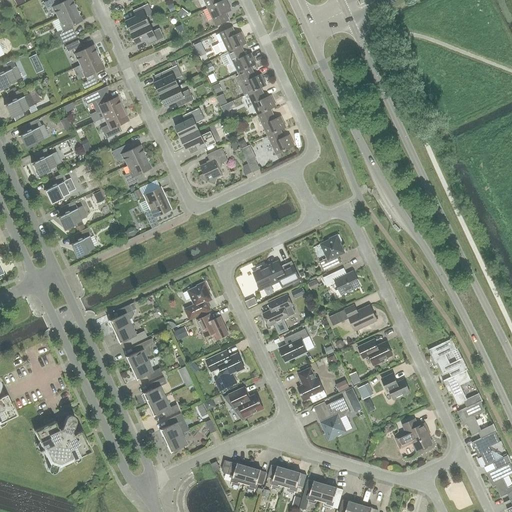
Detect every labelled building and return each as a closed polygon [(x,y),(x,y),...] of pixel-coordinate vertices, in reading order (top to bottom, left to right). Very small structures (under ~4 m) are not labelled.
[(57,19),(76,10),(71,0),(67,0),(58,5),(55,0),(49,0),(43,3),(47,10),(52,8),(57,19)] [(223,0),(219,2),(218,0),(206,6),(216,27),(228,21),(225,14),(231,11),(225,0),(223,0)] [(175,10),(172,3),(167,5),(170,12),(175,10)] [(131,33),(150,25),(146,18),(153,15),(148,4),(133,11),(136,17),(126,22),(131,33)] [(184,18),(188,13),(182,8),(178,14),(184,18)] [(76,10),(57,19),(63,30),(55,33),(57,39),(71,32),(69,27),(81,21),(76,10)] [(150,25),(131,33),(136,45),(146,40),(149,45),(164,38),(159,29),(153,32),(150,25)] [(219,33),(223,41),(220,42),(219,45),(222,51),(226,49),(228,52),(240,47),(246,44),(241,32),(235,35),(231,28),(219,33)] [(80,66),(98,57),(93,46),(82,50),(78,41),(64,47),(67,52),(72,50),(80,66)] [(236,70),(238,73),(250,68),(256,65),(251,53),(245,56),(240,47),(228,52),(233,62),(226,65),(230,73),(236,70)] [(31,64),(38,61),(35,55),(28,58),(31,64)] [(98,57),(80,66),(72,69),(76,76),(79,79),(85,77),(87,82),(82,84),(84,89),(98,83),(95,78),(93,79),(91,74),(103,68),(98,57)] [(9,83),(16,80),(21,78),(16,67),(8,70),(5,64),(0,66),(0,88),(9,85),(9,83)] [(204,68),(207,74),(213,71),(210,65),(204,68)] [(167,78),(155,84),(160,95),(178,86),(175,79),(182,76),(177,66),(164,72),(167,78)] [(247,94),(248,94),(260,89),(266,86),(261,74),(255,77),(250,68),(238,73),(244,86),(241,88),(244,95),(247,94)] [(222,91),(218,84),(212,86),(216,94),(222,91)] [(178,86),(160,95),(165,106),(178,100),(181,106),(193,101),(188,90),(182,93),(178,86)] [(10,103),(3,106),(4,107),(6,105),(12,117),(24,111),(23,110),(33,105),(28,94),(22,97),(22,95),(20,92),(23,90),(22,89),(6,96),(10,103)] [(258,116),(270,110),(276,107),(271,95),(264,98),(260,89),(248,94),(258,116)] [(101,111),(104,118),(122,109),(117,97),(105,103),(103,98),(105,97),(105,96),(101,98),(97,91),(83,98),(87,105),(91,103),(96,113),(101,111)] [(180,138),(198,130),(196,124),(204,119),(199,108),(186,114),(189,120),(175,127),(180,138)] [(122,109),(104,118),(108,125),(100,129),(105,139),(121,132),(118,126),(128,121),(122,109)] [(233,116),(230,110),(224,113),(226,118),(233,116)] [(258,116),(267,137),(280,131),(286,128),(281,117),(274,119),(270,110),(258,116)] [(41,126),(38,119),(21,127),(24,134),(18,137),(21,136),(26,147),(38,142),(38,141),(48,136),(43,125),(41,126)] [(198,130),(180,138),(186,150),(200,143),(203,149),(215,143),(210,132),(201,136),(198,130)] [(283,138),(280,131),(267,137),(276,155),(294,146),(289,135),(283,138)] [(86,139),(80,142),(86,153),(91,150),(86,139)] [(241,149),(248,164),(257,160),(250,145),(241,149)] [(123,159),(126,166),(145,157),(140,146),(127,152),(124,146),(112,152),(117,162),(123,159)] [(203,174),(199,176),(199,179),(215,185),(218,177),(222,175),(219,171),(223,163),(228,161),(222,148),(207,155),(209,160),(206,162),(207,164),(200,167),(203,174)] [(60,163),(55,152),(48,156),(45,149),(34,154),(37,161),(31,164),(31,165),(34,163),(39,175),(51,169),(51,168),(60,163)] [(150,169),(145,157),(126,166),(130,173),(123,176),(128,186),(140,180),(138,174),(150,169)] [(63,195),(67,193),(73,190),(73,188),(72,184),(69,183),(68,184),(63,174),(54,177),(48,181),(46,181),(49,188),(43,191),(44,192),(47,190),(52,202),(64,196),(63,195)] [(144,195),(151,210),(146,212),(145,216),(148,222),(155,219),(154,217),(170,210),(159,188),(144,195)] [(142,196),(139,189),(134,192),(137,198),(142,196)] [(62,215),(56,218),(56,219),(59,218),(64,229),(77,223),(77,222),(86,217),(81,206),(77,208),(74,202),(59,208),(62,215)] [(75,228),(77,233),(85,229),(83,224),(75,228)] [(75,243),(69,245),(69,246),(72,245),(77,256),(89,250),(89,249),(93,247),(88,237),(91,235),(88,228),(72,236),(75,243)] [(332,259),(345,253),(340,243),(341,243),(337,235),(329,239),(329,240),(320,244),(327,259),(319,262),(323,271),(335,266),(332,259)] [(282,287),(299,279),(291,262),(281,267),(278,261),(264,268),(263,266),(262,266),(257,268),(256,270),(257,271),(255,272),(262,286),(271,282),(273,285),(279,282),(282,287)] [(360,286),(353,272),(342,277),(339,270),(323,278),(326,285),(335,282),(341,295),(360,286)] [(308,284),(311,290),(319,287),(316,280),(308,284)] [(211,310),(207,303),(212,300),(207,290),(208,290),(205,282),(196,286),(197,287),(187,291),(194,305),(184,309),(189,320),(211,310)] [(291,292),(294,299),(305,294),(302,287),(291,292)] [(268,303),(271,310),(263,314),(269,327),(288,318),(288,317),(295,314),(291,306),(292,306),(287,295),(268,303)] [(254,298),(246,302),(249,308),(257,304),(254,298)] [(113,333),(131,324),(129,319),(131,319),(133,314),(132,311),(136,309),(133,303),(116,311),(118,310),(120,315),(109,321),(108,320),(113,333)] [(333,326),(349,318),(355,331),(376,321),(369,306),(357,312),(354,305),(329,317),(333,326)] [(213,334),(216,340),(228,335),(220,317),(213,320),(210,314),(196,321),(204,338),(213,334)] [(175,324),(174,323),(172,322),(169,322),(167,322),(166,323),(169,330),(177,327),(176,326),(175,324)] [(131,324),(113,333),(119,345),(119,344),(129,339),(131,345),(147,337),(144,331),(136,335),(131,324)] [(174,331),(178,341),(189,336),(185,327),(174,331)] [(301,340),(308,337),(305,329),(290,336),(293,342),(279,349),(285,362),(307,352),(301,340)] [(125,357),(130,369),(148,361),(145,356),(148,355),(150,350),(149,347),(153,345),(150,339),(133,347),(135,353),(125,357),(125,356),(125,357)] [(456,349),(451,339),(450,339),(451,340),(429,350),(428,349),(428,350),(435,364),(438,363),(443,374),(448,371),(451,377),(466,370),(466,371),(468,371),(462,358),(462,359),(450,364),(445,355),(456,349)] [(373,340),(370,342),(358,347),(361,356),(367,353),(373,366),(384,361),(383,360),(392,355),(386,342),(376,347),(373,340)] [(334,352),(331,346),(325,349),(328,355),(334,352)] [(219,368),(224,377),(215,381),(219,391),(236,383),(232,374),(237,371),(238,372),(244,369),(237,354),(230,357),(227,351),(206,361),(211,372),(219,368)] [(152,371),(148,361),(130,369),(136,381),(137,381),(136,380),(146,375),(148,381),(162,374),(159,368),(152,371)] [(189,367),(195,373),(199,369),(193,363),(189,367)] [(188,371),(185,367),(178,370),(181,375),(188,371)] [(326,397),(324,392),(317,378),(316,379),(310,368),(297,374),(303,385),(297,388),(304,401),(311,398),(313,403),(326,397)] [(467,400),(466,399),(460,385),(471,380),(466,371),(466,370),(451,377),(443,381),(443,380),(442,381),(449,395),(452,393),(458,404),(466,400),(467,400)] [(359,371),(353,374),(357,383),(364,380),(359,371)] [(393,399),(409,392),(404,380),(397,384),(393,375),(382,380),(387,391),(389,390),(393,399)] [(142,393),(147,405),(165,397),(160,386),(166,383),(163,377),(150,384),(152,389),(143,393),(142,393)] [(345,380),(335,385),(339,392),(349,387),(345,380)] [(357,389),(363,400),(374,394),(368,383),(366,384),(365,381),(356,385),(358,388),(357,389)] [(0,420),(4,419),(5,421),(16,416),(6,395),(3,396),(1,391),(0,391),(0,386),(0,384),(0,383),(0,420)] [(245,387),(224,397),(243,421),(254,416),(253,414),(263,410),(256,394),(250,398),(245,387)] [(481,402),(482,402),(482,401),(479,393),(478,393),(478,394),(466,399),(467,400),(466,400),(469,406),(480,401),(481,402)] [(169,408),(165,397),(147,405),(153,417),(154,417),(153,416),(163,412),(165,417),(179,411),(176,404),(169,408)] [(331,417),(320,422),(326,435),(325,435),(328,441),(334,438),(334,437),(346,432),(352,429),(345,416),(351,413),(343,397),(326,406),(331,417)] [(357,397),(349,401),(352,406),(359,403),(357,397)] [(485,411),(481,402),(480,401),(469,406),(458,412),(457,411),(463,426),(467,424),(472,436),(478,433),(481,438),(495,432),(495,433),(497,432),(493,424),(492,424),(493,425),(481,430),(474,416),(485,411)] [(205,410),(202,404),(197,407),(199,412),(205,410)] [(159,429),(165,442),(182,434),(177,423),(183,420),(180,414),(167,420),(169,425),(160,430),(159,429)] [(61,422),(56,425),(55,421),(34,431),(39,443),(42,441),(45,448),(39,451),(39,452),(43,450),(48,460),(50,459),(51,461),(50,464),(50,465),(51,464),(58,466),(58,467),(59,464),(61,463),(62,465),(72,461),(74,464),(75,464),(72,458),(79,455),(80,457),(91,452),(81,431),(74,426),(75,423),(75,421),(75,420),(75,419),(73,416),(71,415),(68,416),(66,417),(65,419),(63,423),(61,422)] [(402,425),(406,433),(398,436),(403,447),(412,443),(416,451),(421,449),(423,450),(427,449),(428,446),(432,444),(426,432),(428,431),(424,423),(418,426),(414,419),(402,425)] [(216,431),(211,420),(205,422),(211,434),(216,431)] [(486,466),(494,463),(496,462),(495,461),(489,447),(500,442),(495,433),(495,432),(481,438),(472,443),(472,442),(471,442),(478,457),(481,455),(486,466)] [(187,445),(182,434),(165,442),(170,454),(171,453),(170,453),(187,445)] [(495,461),(496,462),(494,463),(497,468),(509,463),(510,464),(511,463),(508,455),(507,455),(507,456),(495,461)] [(244,484),(249,466),(237,463),(237,464),(225,460),(222,470),(223,474),(233,476),(231,486),(232,483),(238,485),(239,482),(244,484)] [(220,469),(216,461),(210,464),(214,472),(220,469)] [(511,473),(511,468),(510,464),(509,463),(497,469),(497,468),(486,473),(492,488),(496,486),(501,497),(509,493),(511,499),(511,500),(511,499),(511,485),(508,488),(503,478),(511,473)] [(280,486),(284,487),(289,469),(277,466),(277,467),(271,465),(268,477),(273,479),(272,479),(270,484),(272,485),(272,487),(279,489),(280,486)] [(260,470),(249,466),(244,484),(247,485),(246,488),(254,490),(255,488),(257,489),(258,484),(257,483),(263,485),(266,472),(260,470)] [(301,473),(289,469),(284,487),(287,488),(286,491),(294,493),(295,491),(297,492),(298,486),(297,486),(303,487),(306,475),(300,473),(301,473)] [(308,480),(304,492),(300,508),(306,510),(308,502),(316,504),(317,500),(320,501),(325,484),(314,481),(308,480)] [(325,484),(320,501),(324,503),(323,506),(333,509),(333,508),(337,509),(343,490),(337,488),(337,487),(325,484)] [(358,511),(360,504),(349,501),(349,502),(342,500),(338,511),(358,511)]
